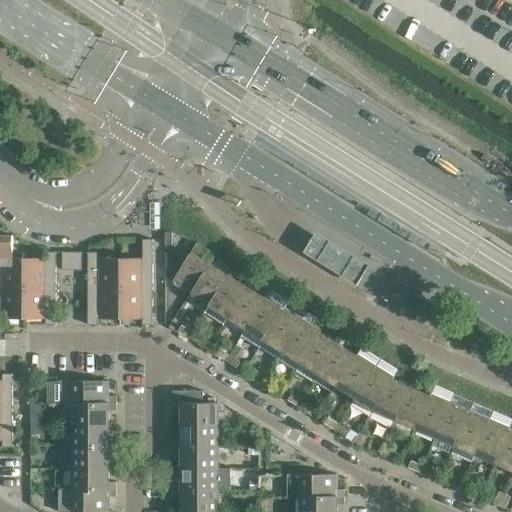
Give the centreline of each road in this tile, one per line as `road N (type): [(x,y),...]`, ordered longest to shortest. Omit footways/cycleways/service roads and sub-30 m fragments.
road 1 (secondary): [(166,108),(511,322)]
road 2 (secondary): [(511,216),(215,30)]
road 3 (residential): [(384,490),(152,347)]
road 4 (unclassified): [(166,108),(104,196),(69,209),(40,203),(0,168)]
road 5 (secondary): [(0,1),(166,108)]
road 6 (residential): [(132,511),(131,471),(154,446),(152,347)]
road 7 (residential): [(152,347),(0,342)]
